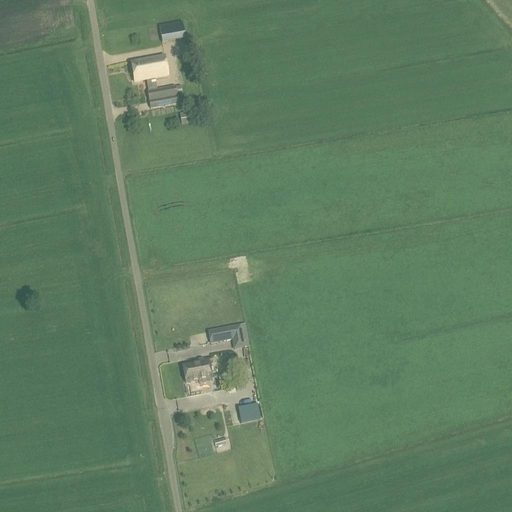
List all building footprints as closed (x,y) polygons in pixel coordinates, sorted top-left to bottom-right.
[(149,90),(149,92),(157,90),(157,88),(155,78),(168,76),(164,57),(131,63),(134,83),(147,80),(149,90)] [(181,86),(175,87),(157,90),(149,92),(147,92),(150,110),(179,105),(177,97),(183,95),(181,86)] [(196,124),(194,111),(180,113),(181,126),(196,124)] [(232,342),(234,352),(246,350),(242,327),(209,333),(211,346),(232,342)] [(196,364),(183,367),(186,384),(201,382),(201,383),(212,381),(208,360),(196,363),(196,364)] [(257,405),(237,409),(240,425),(260,421),(257,405)] [(227,445),(225,439),(214,441),(216,448),(227,445)]
